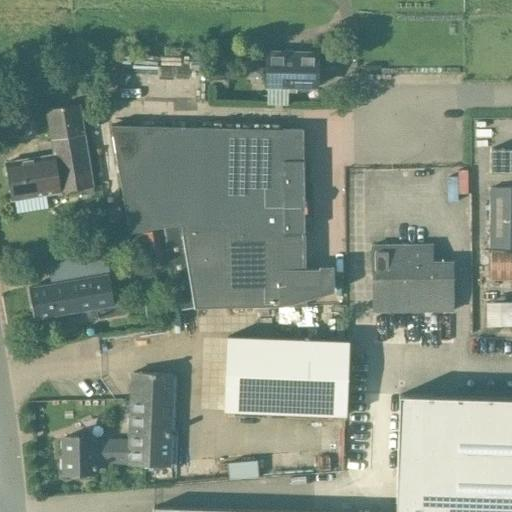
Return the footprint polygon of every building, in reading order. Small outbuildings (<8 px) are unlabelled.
[(317,54),(267,53),(267,85),(316,86),(317,54)] [(210,70),(210,86),(228,86),(228,70),(210,70)] [(93,186),(79,104),(46,109),(54,155),(5,163),(11,200),(93,186)] [(166,241),(167,246),(180,225),(181,229),(305,228),(303,130),(111,125),(129,233),(164,228),(166,241)] [(511,148),(491,149),(490,173),(511,173),(511,148)] [(489,248),(511,248),(511,188),(490,188),(489,248)] [(167,246),(177,311),(194,308),(306,306),(306,299),(334,289),(334,264),(332,264),(332,267),(322,267),(322,264),(320,264),(320,267),(305,267),(305,228),(181,229),(180,225),(167,246)] [(115,250),(145,246),(148,266),(167,263),(162,230),(113,237),(115,250)] [(432,262),(432,245),(372,246),(373,311),(453,311),(452,262),(432,262)] [(511,281),(511,251),(491,252),(491,282),(511,281)] [(112,298),(105,255),(48,264),(52,283),(29,287),(34,318),(81,310),(83,322),(125,315),(122,296),(112,298)] [(224,411),(346,415),(349,341),(227,337),(224,411)] [(175,374),(130,372),(128,440),(93,440),(93,437),(64,437),(64,473),(93,473),(93,463),(128,462),(128,465),(171,464),(175,374)] [(511,511),(511,398),(399,395),(395,511),(306,511),(153,507),(152,511),(511,511)] [(228,459),(227,477),(259,478),(259,460),(228,459)]
